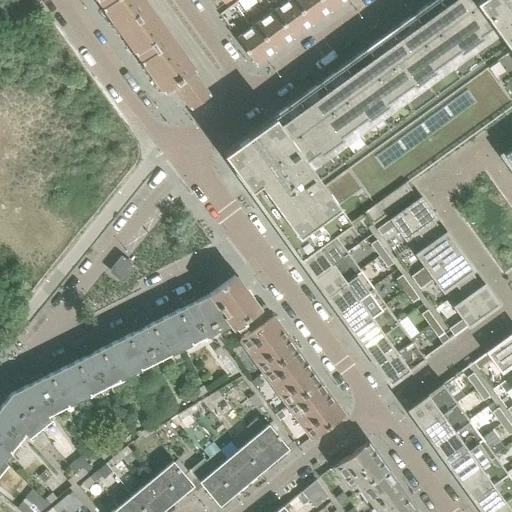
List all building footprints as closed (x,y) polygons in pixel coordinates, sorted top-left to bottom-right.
[(150,8),(144,0),(96,0),(119,31),(150,8)] [(231,148),(222,153),(235,171),(250,191),(258,202),(274,225),(298,258),(300,261),(335,235),(352,224),(365,214),(373,225),(415,195),(407,184),(511,107),(511,0),(434,0),(416,13),(411,17),(369,47),(364,51),(323,81),(318,84),(276,115),(231,148)] [(255,2),(253,0),(239,0),(238,1),(244,10),(255,2)] [(311,24),(294,0),(290,0),(274,11),(293,37),(311,24)] [(330,11),(322,0),(294,0),(311,24),(330,11)] [(344,0),(322,0),(330,11),(344,0)] [(237,2),(224,12),(230,19),(242,10),(237,2)] [(195,70),(150,8),(119,31),(164,93),(173,86),(193,72),(195,70)] [(293,37),(274,11),(272,8),(270,10),(272,13),(256,25),(255,25),(274,51),(293,37)] [(274,51),(255,25),(256,25),(254,21),(251,23),(254,26),(237,39),(255,65),(274,51)] [(211,96),(193,72),(173,86),(176,89),(192,111),(211,96)] [(511,146),(501,155),(511,170),(511,146)] [(441,225),(421,198),(390,220),(404,240),(416,231),(422,239),(441,225)] [(460,251),(441,225),(422,239),(427,246),(415,255),(429,274),(460,251)] [(348,252),(346,250),(345,250),(336,238),(337,237),(335,235),(300,261),(313,278),(348,252)] [(385,252),(377,240),(370,245),(379,257),(385,252)] [(479,277),(460,251),(429,274),(442,293),(454,284),(460,291),(479,277)] [(349,255),(350,255),(348,252),(313,278),(325,295),(360,270),(359,267),(358,268),(349,255)] [(394,263),(385,252),(379,257),(387,268),(394,263)] [(123,282),(134,268),(122,258),(110,271),(123,282)] [(373,287),(371,285),(362,273),(362,272),(360,270),(325,295),(338,313),(373,287)] [(411,287),(402,275),(396,280),(404,292),(411,287)] [(259,309),(251,297),(253,295),(247,287),(245,289),(235,276),(210,294),(210,295),(232,324),(235,328),(239,325),(238,324),(259,309)] [(499,305),(479,277),(460,291),(465,299),(453,308),(467,327),(499,305)] [(386,305),(384,302),(383,303),(374,290),(375,290),(373,287),(338,313),(351,330),(386,305)] [(419,298),(411,287),(404,292),(413,303),(419,298)] [(218,331),(232,324),(210,295),(196,302),(194,297),(182,303),(185,307),(165,317),(181,350),(191,345),(189,341),(212,330),(214,334),(218,332),(218,331)] [(246,335),(272,317),(263,305),(259,309),(238,324),(239,325),(246,335)] [(398,322),(397,320),(396,320),(387,308),(388,307),(386,305),(351,330),(363,348),(398,322)] [(436,322),(428,310),(421,315),(430,327),(436,322)] [(273,316),(272,317),(246,335),(253,345),(249,348),(261,365),(265,362),(270,368),(297,349),(273,316)] [(172,354),(181,350),(165,317),(144,327),(142,323),(132,328),(134,332),(114,343),(130,375),(141,369),(139,366),(170,350),(172,354)] [(411,340),(409,337),(409,338),(400,325),(398,322),(363,348),(376,365),(411,340)] [(445,333),(436,322),(430,327),(438,338),(445,333)] [(511,334),(486,353),(500,373),(511,364),(511,334)] [(425,358),(422,355),(421,355),(412,343),(413,342),(411,340),(376,365),(389,384),(425,358)] [(121,379),(130,375),(114,343),(93,353),(91,349),(81,354),(83,358),(64,367),(80,400),(89,395),(88,391),(120,375),(121,379)] [(238,372),(226,355),(227,354),(221,346),(214,351),(232,376),(238,372)] [(320,381),(297,349),(270,368),(276,377),(272,380),(285,397),(288,394),(293,401),(320,381)] [(44,413),(67,401),(69,405),(80,400),(64,367),(44,378),(41,374),(30,379),(32,383),(11,393),(38,427),(48,419),(44,413)] [(482,385),(473,373),(467,378),(475,389),(482,385)] [(344,415),(320,381),(293,401),(299,409),(295,412),(307,428),(311,426),(317,434),(344,415)] [(457,403),(455,400),(454,401),(445,388),(446,388),(443,384),(408,410),(421,428),(457,403)] [(490,396),(482,385),(475,389),(478,393),(484,401),(490,396)] [(203,394),(200,388),(195,391),(198,397),(203,394)] [(228,401),(222,389),(219,391),(218,390),(209,396),(216,408),(228,401)] [(7,449),(18,435),(22,431),(28,436),(38,427),(11,393),(0,407),(0,458),(2,460),(9,452),(7,449)] [(261,403),(255,394),(248,399),(254,407),(261,403)] [(469,420),(467,418),(458,406),(458,405),(457,403),(421,428),(434,446),(469,420)] [(203,416),(195,405),(186,411),(190,416),(195,423),(203,416)] [(155,424),(151,417),(146,408),(132,417),(141,432),(149,427),(155,424)] [(507,420),(498,408),(492,413),(500,424),(507,420)] [(190,416),(186,411),(178,415),(181,421),(190,416)] [(163,419),(159,412),(151,417),(155,424),(159,421),(163,419)] [(288,449),(268,425),(265,428),(257,418),(246,427),(248,429),(275,460),(288,449)] [(482,438),(480,435),(480,436),(471,423),(469,420),(434,446),(447,463),(482,438)] [(511,433),(511,426),(507,420),(500,424),(509,436),(511,433)] [(153,432),(162,427),(159,421),(155,424),(149,427),(153,432)] [(60,434),(52,423),(43,429),(52,441),(60,434)] [(153,432),(149,427),(141,432),(144,437),(153,432)] [(275,460),(248,429),(235,440),(261,472),(275,460)] [(119,447),(112,439),(108,434),(101,440),(107,448),(112,453),(119,447)] [(495,455),(493,453),(492,453),(483,441),(484,440),(482,438),(447,463),(459,481),(495,455)] [(261,472),(235,440),(221,451),(248,482),(261,472)] [(388,470),(367,442),(335,466),(346,483),(353,493),(360,488),(361,489),(387,471),(388,470)] [(137,458),(127,446),(119,453),(129,465),(137,458)] [(104,460),(112,453),(107,448),(99,454),(104,460)] [(88,473),(70,450),(62,457),(75,474),(80,480),(88,473)] [(248,482),(221,451),(221,450),(207,462),(234,494),(248,482)] [(505,470),(505,471),(496,458),(495,455),(459,481),(472,498),(507,473),(505,470)] [(234,494),(207,462),(204,459),(183,476),(192,487),(196,491),(203,486),(220,506),(234,494)] [(192,487),(183,476),(172,462),(159,473),(180,497),(192,487)] [(104,480),(113,472),(106,464),(92,475),(96,481),(102,477),(104,480)] [(401,490),(387,471),(361,489),(375,509),(401,490)] [(180,497),(159,473),(146,484),(166,509),(180,497)] [(489,511),(511,495),(511,480),(508,476),(509,475),(507,473),(472,498),(482,511),(489,511)] [(72,486),(80,480),(75,474),(68,480),(72,486)] [(87,489),(96,481),(92,475),(82,483),(87,489)] [(328,497),(316,480),(296,497),(303,506),(308,502),(314,509),(328,497)] [(161,511),(166,509),(146,484),(132,495),(145,511),(161,511)] [(145,511),(132,495),(126,487),(112,499),(119,506),(123,511),(145,511)] [(412,511),(415,510),(401,490),(375,509),(377,511),(412,511)] [(348,498),(343,492),(335,498),(340,505),(348,498)] [(50,505),(57,498),(52,493),(44,500),(50,505)] [(73,511),(79,507),(69,496),(68,494),(57,504),(64,511),(73,511)] [(511,511),(511,495),(489,511),(511,511)]
